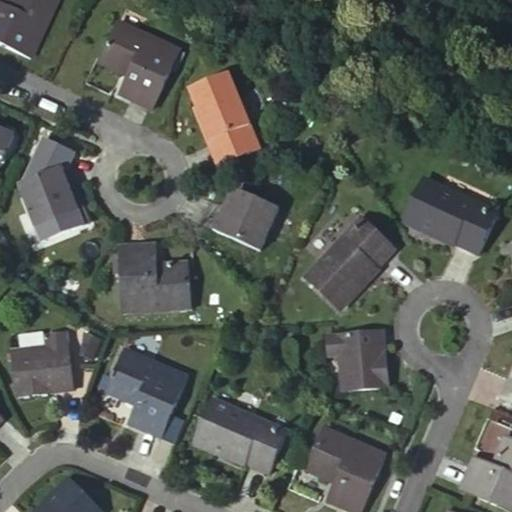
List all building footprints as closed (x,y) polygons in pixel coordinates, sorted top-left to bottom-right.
[(0,45),(30,59),(57,0),(7,0),(3,8),(0,6),(0,45)] [(153,110),(180,51),(120,23),(102,61),(114,67),(113,70),(129,78),(121,96),(153,110)] [(113,70),(114,67),(102,61),(100,64),(113,70)] [(197,108),(221,167),(259,151),(229,76),(190,92),(197,108)] [(217,168),(221,167),(197,108),(192,110),(217,168)] [(0,132),(0,131),(0,178),(0,179),(18,140),(0,132)] [(71,188),(76,187),(71,172),(25,185),(37,228),(79,215),(78,209),(71,188)] [(389,216),(461,251),(479,213),(407,179),(389,216)] [(76,187),(71,188),(78,209),(82,207),(80,199),(76,187)] [(236,224),(232,221),(223,233),(263,263),(289,227),(253,200),(249,206),(236,224)] [(232,221),(236,224),(249,206),(245,203),(232,221)] [(325,319),(382,262),(353,233),(296,290),(325,319)] [(511,239),(500,243),(505,262),(511,287),(511,239)] [(120,241),(124,307),(190,303),(188,261),(174,262),(173,258),(156,260),(155,240),(120,241)] [(500,263),(511,304),(511,287),(505,262),(500,263)] [(62,278),(55,291),(68,299),(75,286),(62,278)] [(60,341),(25,344),(29,395),(65,392),(65,387),(84,386),(79,329),(59,331),(60,341)] [(321,353),(323,384),(370,382),(368,349),(364,350),(363,332),(311,335),(312,353),(321,353)] [(147,445),(173,385),(112,359),(95,397),(108,403),(106,406),(123,413),(115,431),(147,445)] [(505,403),(511,387),(507,385),(500,401),(505,403)] [(106,406),(108,403),(95,397),(93,401),(106,406)] [(200,444),(276,477),(293,438),(216,405),(200,444)] [(353,511),(364,511),(388,456),(327,429),(311,468),(323,473),(322,477),(338,484),(330,502),(353,511)] [(498,451),(502,453),(507,440),(504,439),(498,451)] [(459,492),(506,511),(511,511),(511,442),(507,440),(502,453),(498,451),(491,468),(473,460),(459,492)] [(322,477),(323,473),(311,468),(309,471),(322,477)] [(101,511),(71,482),(42,511),(101,511)]
